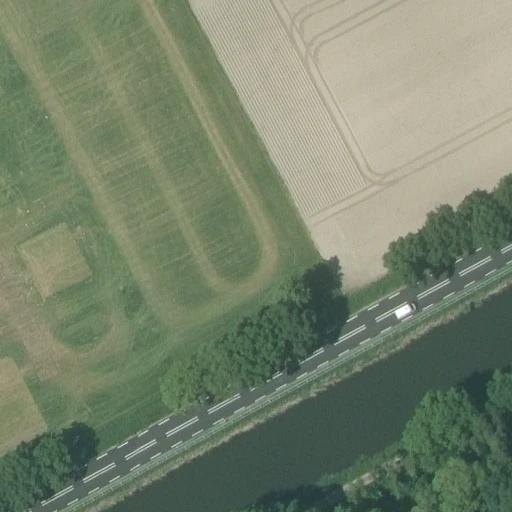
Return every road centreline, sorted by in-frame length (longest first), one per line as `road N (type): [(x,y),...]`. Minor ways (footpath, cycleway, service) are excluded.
road 1 (primary): [(28,511),(511,248)]
road 2 (unclassified): [(269,511),(511,379)]
